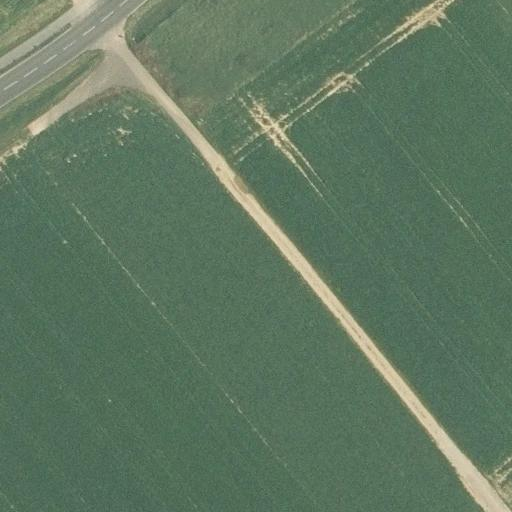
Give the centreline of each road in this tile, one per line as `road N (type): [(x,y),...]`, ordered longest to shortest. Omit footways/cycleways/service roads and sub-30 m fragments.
road 1 (track): [(99,18),(503,511)]
road 2 (tertiary): [(121,0),(0,83)]
